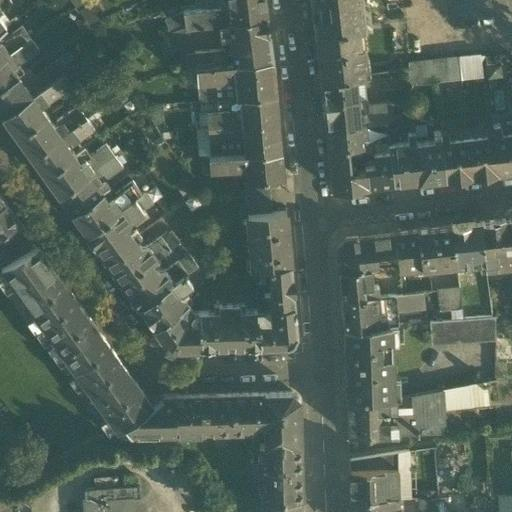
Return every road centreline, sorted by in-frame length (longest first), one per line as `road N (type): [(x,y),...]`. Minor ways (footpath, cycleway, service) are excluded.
road 1 (residential): [(0,158),(151,362),(168,372),(320,368)]
road 2 (residential): [(314,221),(292,0)]
road 3 (residential): [(314,221),(511,195)]
road 4 (residential): [(320,368),(314,221)]
road 5 (residential): [(325,511),(320,368)]
